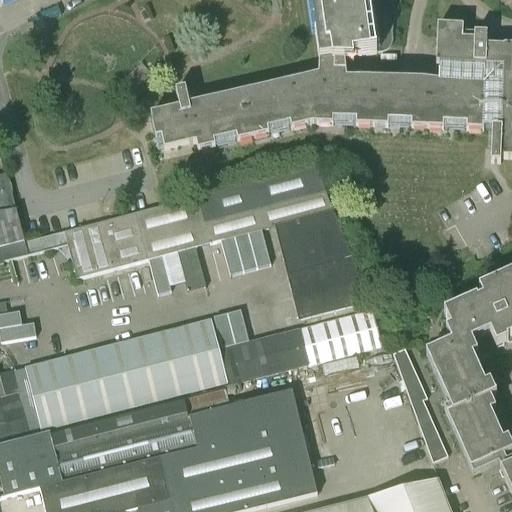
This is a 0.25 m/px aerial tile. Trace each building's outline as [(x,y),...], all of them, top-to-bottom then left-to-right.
[(309,0),(318,62),(318,64),(318,78),(318,77),(318,80),(357,82),(352,59),(376,56),(376,54),(367,0),(0,0),(0,7),(14,0),(309,0)] [(440,85),(357,82),(318,80),(318,77),(318,78),(188,107),(185,91),(180,92),(175,93),(179,110),(150,116),(155,141),(161,140),(164,152),(196,145),(198,153),(312,127),(491,133),(490,165),(500,165),(501,160),(511,160),(511,48),(504,48),(504,41),(487,41),(487,37),(463,36),(463,29),(437,28),(437,39),(438,39),(437,68),(440,68),(440,85)] [(152,83),(143,74),(124,92),(133,101),(152,83)] [(161,259),(176,255),(195,250),(274,229),(332,213),(316,167),(135,216),(64,234),(24,244),(28,258),(59,251),(68,260),(70,260),(76,282),(148,263),(161,259)] [(6,176),(0,177),(0,250),(18,246),(24,244),(16,212),(15,212),(6,176)] [(344,243),(332,213),(274,229),(286,277),(298,324),(369,306),(344,243)] [(247,236),(257,272),(270,268),(261,233),(247,236)] [(234,240),(243,275),(257,272),(247,236),(234,240)] [(234,240),(220,244),(230,279),(243,275),(234,240)] [(3,265),(28,258),(24,244),(18,246),(0,250),(0,268),(3,267),(3,265)] [(195,250),(176,255),(184,285),(186,295),(206,290),(195,250)] [(176,255),(161,259),(169,289),(184,285),(176,255)] [(169,289),(161,259),(148,263),(157,298),(171,295),(169,289)] [(496,348),(506,344),(508,343),(507,341),(511,339),(511,277),(511,276),(478,291),(482,300),(477,302),(476,300),(443,315),(456,343),(430,354),(456,413),(451,415),(475,470),(508,455),(485,403),(490,400),(466,346),(490,335),(496,348)] [(372,314),(221,353),(230,388),(381,349),(372,314)] [(227,317),(235,348),(248,345),(240,314),(227,317)] [(0,332),(21,328),(19,315),(7,317),(0,317),(0,332)] [(221,351),(235,348),(227,317),(213,320),(221,351)] [(211,322),(24,371),(41,434),(227,385),(211,322)] [(21,328),(0,332),(0,344),(0,346),(36,340),(33,326),(21,328)] [(392,357),(432,466),(448,459),(423,403),(427,401),(404,351),(392,357)] [(14,372),(0,374),(0,378),(5,399),(17,396),(19,396),(20,396),(14,372)] [(27,495),(39,492),(39,491),(299,425),(292,393),(230,409),(224,389),(30,441),(30,440),(0,447),(0,467),(19,463),(27,495)] [(0,447),(30,440),(19,396),(17,396),(5,399),(0,400),(0,447)] [(254,511),(317,497),(299,425),(39,491),(39,492),(44,511),(254,511)] [(511,466),(500,472),(506,483),(511,497),(511,466)] [(449,511),(448,508),(438,482),(367,500),(320,511),(449,511)]
